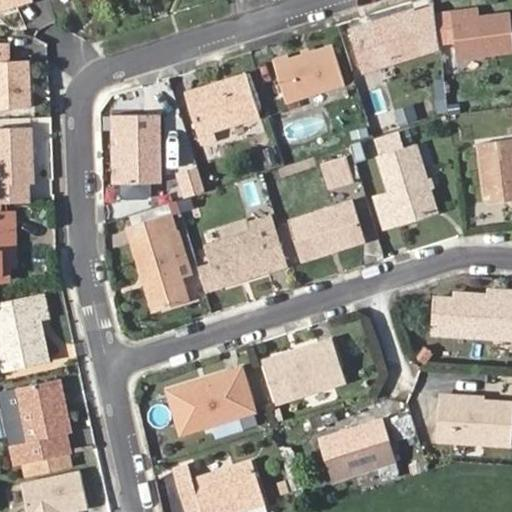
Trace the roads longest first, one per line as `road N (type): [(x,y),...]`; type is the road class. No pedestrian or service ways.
road 1 (residential): [(342,0),(99,75),(78,108),(106,368)]
road 2 (residential): [(106,368),(511,244)]
road 3 (residential): [(106,368),(136,511)]
